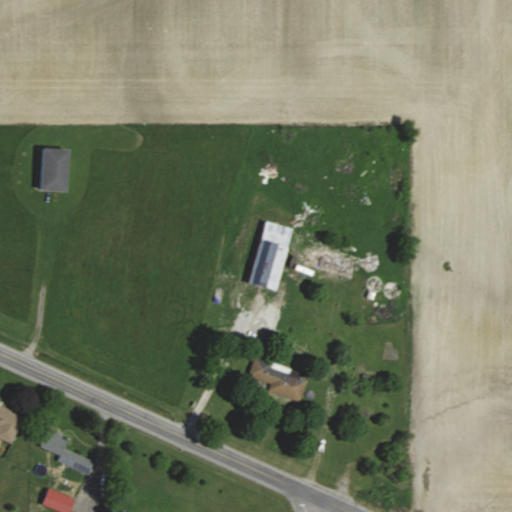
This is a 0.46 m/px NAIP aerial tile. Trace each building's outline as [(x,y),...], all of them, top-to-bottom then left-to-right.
[(34,189),(63,191),(65,148),(36,147),(34,189)] [(245,285),(274,291),(288,226),(258,221),(245,285)] [(301,263),(344,276),(347,267),(319,259),(322,250),(307,245),(301,263)] [(245,377),(268,384),(265,391),(287,399),(296,371),(269,363),(269,364),(251,358),(245,377)] [(0,439),(7,442),(18,415),(0,407),(0,439)] [(54,460),(88,473),(93,461),(62,449),(67,437),(44,429),(37,447),(57,454),(54,460)] [(65,511),(72,498),(44,487),(38,504),(58,511),(65,511)]
